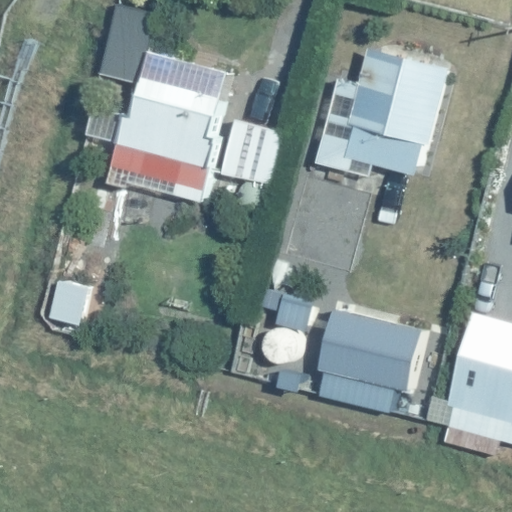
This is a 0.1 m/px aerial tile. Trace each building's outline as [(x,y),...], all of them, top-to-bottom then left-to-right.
[(219,167),(230,108),(233,97),(227,95),(232,70),(145,53),(150,25),(124,20),(115,69),(141,74),(134,112),(125,110),(128,96),(96,90),(87,135),(117,141),(113,163),(128,166),(125,181),(213,198),(219,167)] [(420,174),(452,61),(376,40),(365,78),(340,71),(316,155),(374,172),(377,162),(420,174)] [(230,108),(219,167),(278,178),(289,119),(230,108)] [(347,177),(301,174),(299,200),(345,203),(347,177)] [(321,364),(323,364),(422,383),(428,354),(442,357),(448,327),(408,320),(410,308),(355,298),(353,309),(333,305),(321,364)] [(511,314),(476,306),(472,305),(446,411),(511,427),(511,314)]
